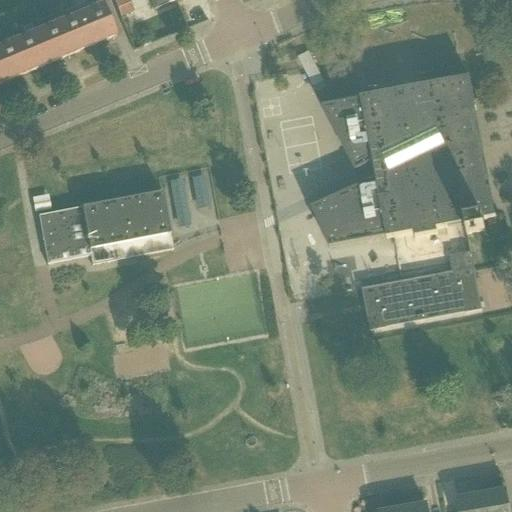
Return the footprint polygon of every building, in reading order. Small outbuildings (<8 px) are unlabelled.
[(115,0),(113,1),(120,18),(134,13),(128,0),(115,0)] [(148,0),(153,11),(180,0),(148,0)] [(101,7),(82,15),(56,26),(69,57),(108,41),(113,39),(113,40),(114,39),(101,7)] [(24,76),(43,68),(69,57),(56,26),(11,44),(24,76)] [(0,85),(24,76),(11,44),(0,48),(0,85)] [(312,88),(313,88),(323,82),(308,53),(297,59),(305,73),(312,88)] [(476,112),(474,101),(470,80),(468,80),(468,81),(457,83),(457,82),(377,97),(362,100),(360,100),(360,101),(322,109),(355,174),(375,163),(378,180),(317,207),(311,210),(317,223),(325,242),(329,250),(386,239),(386,241),(415,235),(415,238),(415,240),(438,236),(437,234),(436,231),(445,230),(465,226),(467,236),(485,233),(483,223),(496,220),(496,218),(482,221),(463,119),(476,112)] [(93,267),(172,252),(169,237),(161,194),(157,195),(157,196),(85,209),(80,210),(81,210),(38,218),(47,266),(91,258),(93,267)] [(473,270),(470,254),(449,258),(452,274),(473,270)] [(482,312),(473,270),(452,274),(402,284),(363,291),(362,291),(364,305),(366,312),(370,333),(386,330),(386,326),(417,320),(418,324),(426,322),(425,318),(464,311),(465,315),(482,312)] [(508,511),(505,492),(481,496),(483,511),(508,511)] [(483,511),(481,496),(457,501),(459,511),(483,511)]
